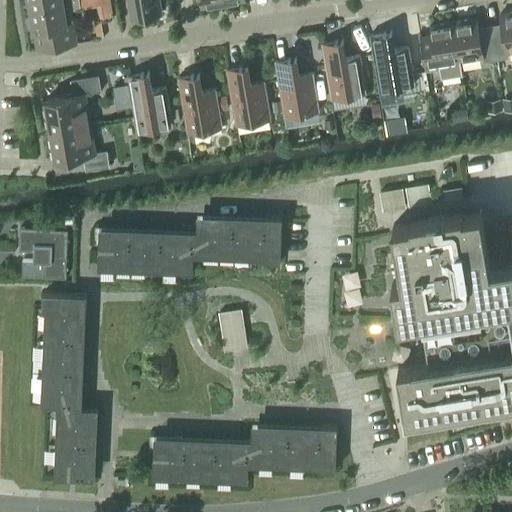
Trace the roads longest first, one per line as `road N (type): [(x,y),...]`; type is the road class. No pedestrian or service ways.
road 1 (residential): [(0,64),(415,0)]
road 2 (residential): [(296,511),(511,458)]
